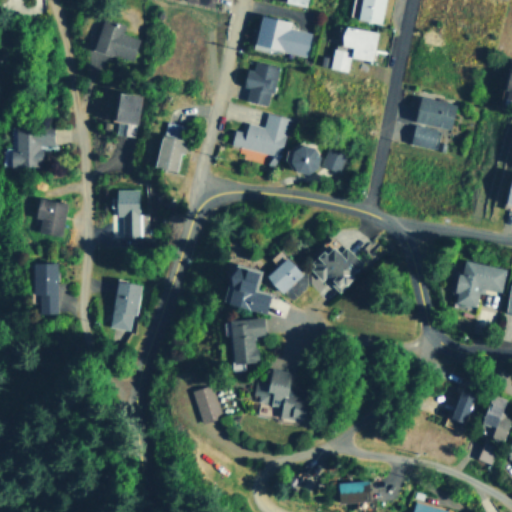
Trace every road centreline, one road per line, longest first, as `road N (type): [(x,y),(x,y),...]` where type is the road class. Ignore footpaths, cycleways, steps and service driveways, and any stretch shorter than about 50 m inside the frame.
road 1 (residential): [(128,392),(93,350),(54,0)]
road 2 (residential): [(200,186),(128,392),(142,511)]
road 3 (residential): [(281,511),(260,479),(271,462),(334,436),(432,345)]
road 4 (residential): [(369,210),(416,0)]
road 5 (residential): [(401,222),(369,210),(200,186)]
road 6 (residential): [(200,186),(229,0)]
road 7 (residential): [(334,436),(511,500)]
road 8 (residential): [(432,345),(401,222)]
road 9 (residential): [(432,345),(352,340),(311,325)]
